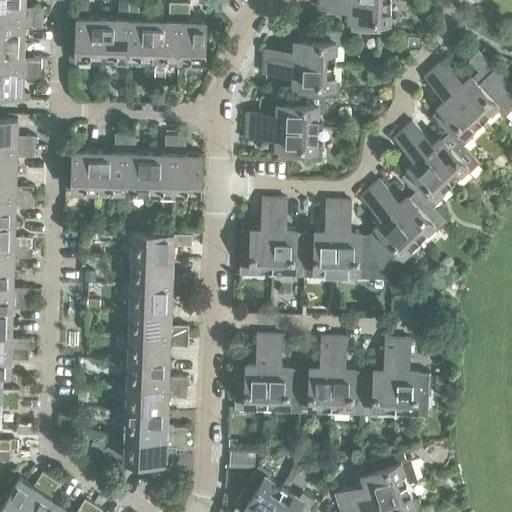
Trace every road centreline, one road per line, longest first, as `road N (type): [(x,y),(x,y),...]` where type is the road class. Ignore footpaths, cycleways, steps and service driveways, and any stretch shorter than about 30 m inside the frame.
road 1 (residential): [(147,511),(45,446),(59,110)]
road 2 (residential): [(218,184),(347,189),(400,109),(402,79),(456,24),(445,0)]
road 3 (residential): [(213,317),(412,322),(412,303)]
road 4 (residential): [(199,511),(209,481),(213,317)]
road 5 (residential): [(59,110),(220,115)]
road 6 (residential): [(213,317),(218,184)]
road 7 (residential): [(220,115),(222,68),(266,0)]
